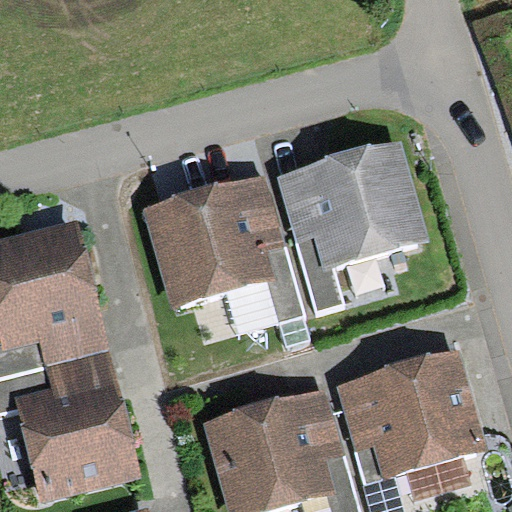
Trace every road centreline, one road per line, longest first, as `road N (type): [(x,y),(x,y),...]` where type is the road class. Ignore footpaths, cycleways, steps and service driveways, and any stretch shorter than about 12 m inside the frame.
road 1 (residential): [(0,178),(445,65)]
road 2 (residential): [(511,280),(445,65)]
